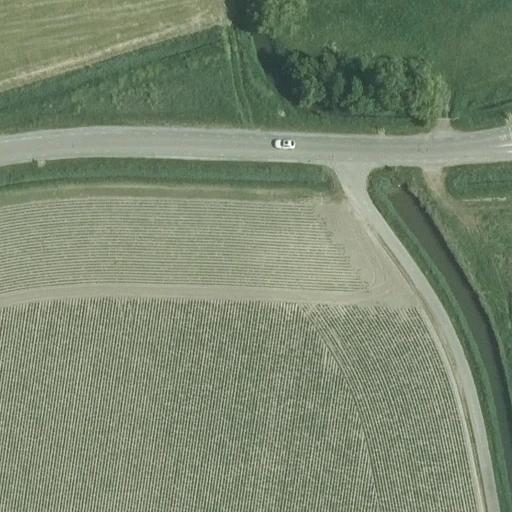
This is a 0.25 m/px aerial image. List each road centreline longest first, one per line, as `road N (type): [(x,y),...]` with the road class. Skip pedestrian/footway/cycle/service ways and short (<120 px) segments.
road 1 (tertiary): [(0,152),(88,143),(415,152),(511,145)]
road 2 (track): [(492,511),(459,361),(430,299),(362,203),(348,150)]
